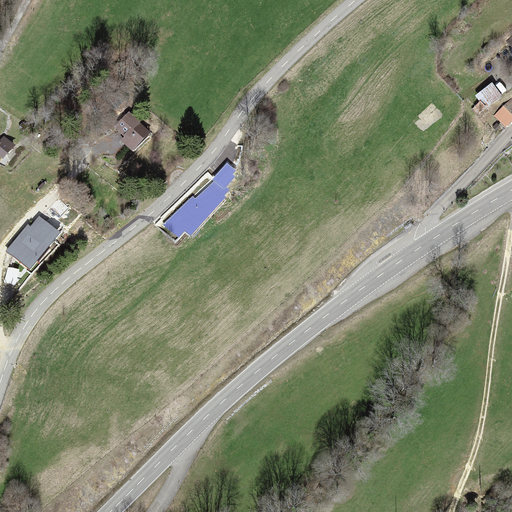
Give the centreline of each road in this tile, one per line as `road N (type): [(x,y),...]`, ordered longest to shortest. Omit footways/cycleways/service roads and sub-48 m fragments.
road 1 (secondary): [(356,0),(252,98),(176,191),(42,302),(21,329),(0,385)]
road 2 (primary): [(428,241),(273,357),(109,511)]
road 3 (track): [(511,222),(483,415),(449,511)]
road 4 (residential): [(511,130),(428,222),(428,241)]
